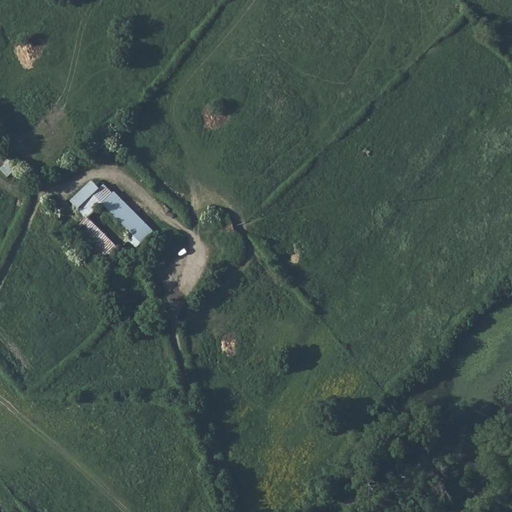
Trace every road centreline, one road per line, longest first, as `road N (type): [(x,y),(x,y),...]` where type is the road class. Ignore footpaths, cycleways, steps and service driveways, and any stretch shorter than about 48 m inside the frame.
road 1 (track): [(64,188),(115,170),(185,245),(171,313),(228,511)]
road 2 (track): [(0,397),(125,511)]
